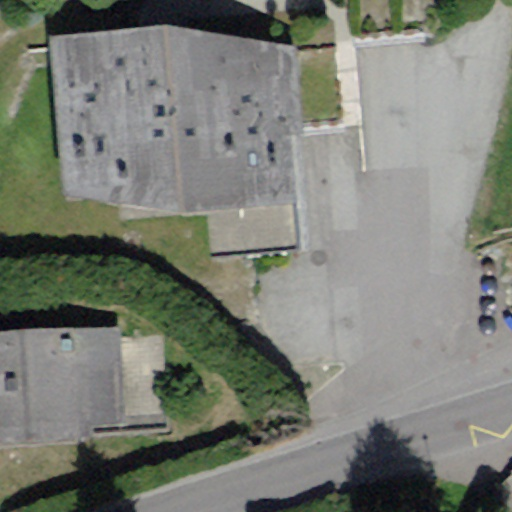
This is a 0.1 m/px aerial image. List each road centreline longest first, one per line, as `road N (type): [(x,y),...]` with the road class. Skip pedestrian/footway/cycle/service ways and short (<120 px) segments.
road 1 (unknown): [(387,440),(359,0)]
road 2 (residential): [(180,511),(511,402)]
